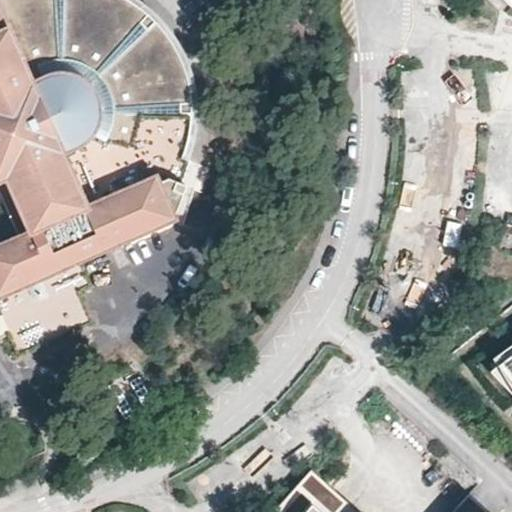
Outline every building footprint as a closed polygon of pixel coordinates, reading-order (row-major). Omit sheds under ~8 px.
[(147,12),(130,0),(0,0),(0,6),(34,80),(49,74),(53,72),(58,72),(62,72),(66,72),(69,72),(70,73),(73,73),(75,73),(82,76),(88,81),(93,86),(97,92),(100,98),(102,104),(102,111),(102,117),(101,124),(98,130),(95,136),(90,141),(88,143),(86,145),(84,147),(81,148),(65,154),(69,166),(87,206),(136,184),(158,175),(161,182),(171,178),(178,181),(184,157),(189,141),(193,119),(192,95),(189,76),(181,56),(171,38),(160,24),(147,12)] [(0,6),(0,180),(7,178),(30,229),(0,241),(0,294),(81,261),(178,220),(177,217),(161,182),(158,175),(136,184),(87,206),(69,166),(65,154),(81,148),(84,147),(86,145),(88,143),(90,141),(95,136),(98,130),(101,124),(102,117),(102,111),(102,104),(100,98),(97,92),(93,86),(88,81),(82,76),(75,73),(73,73),(70,73),(69,72),(66,72),(62,72),(58,72),(53,72),(49,74),(34,80),(0,6)] [(183,183),(192,160),(184,157),(178,181),(183,183)] [(178,181),(171,178),(161,182),(177,217),(185,194),(174,190),(178,181)] [(183,183),(178,181),(174,190),(185,194),(189,185),(183,183)] [(91,284),(81,261),(0,294),(0,304),(22,351),(75,328),(61,297),(77,289),(91,284)] [(92,320),(77,289),(61,297),(75,328),(92,320)] [(486,511),(485,511),(469,497),(455,511),(357,511),(312,473),(276,511),(491,511),(488,509),(486,511)]
